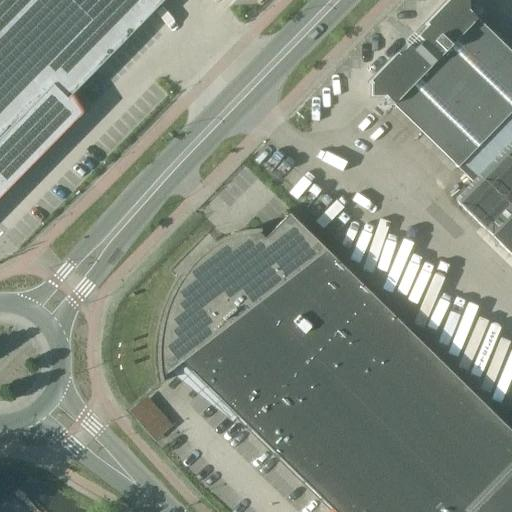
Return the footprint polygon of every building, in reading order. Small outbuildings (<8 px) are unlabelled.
[(0,0),(0,197),(83,112),(72,94),(164,0),(0,0)] [(511,54),(467,11),(466,0),(448,0),(369,83),(372,85),(371,98),(383,97),(475,186),(457,204),(511,257),(511,54)] [(468,511),(511,467),(511,433),(288,214),(264,239),(257,232),(259,232),(259,231),(250,232),(242,233),(233,235),(225,238),(218,242),(210,247),(202,253),(195,260),(189,267),(183,274),(178,282),(172,293),(167,304),(163,315),(160,326),(158,338),(157,350),(157,356),(158,363),(158,369),(159,376),(160,382),(162,382),(161,378),(178,360),(333,511),(468,511)] [(147,392),(129,407),(156,439),(174,423),(147,392)] [(511,511),(511,467),(468,511),(511,511)]
